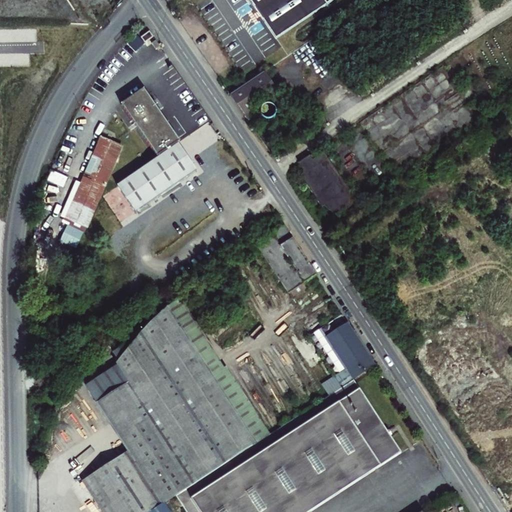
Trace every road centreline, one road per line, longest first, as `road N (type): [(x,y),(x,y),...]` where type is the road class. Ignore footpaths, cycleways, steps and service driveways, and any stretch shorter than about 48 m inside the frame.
road 1 (tertiary): [(147,0),(490,511)]
road 2 (track): [(268,176),(511,8)]
